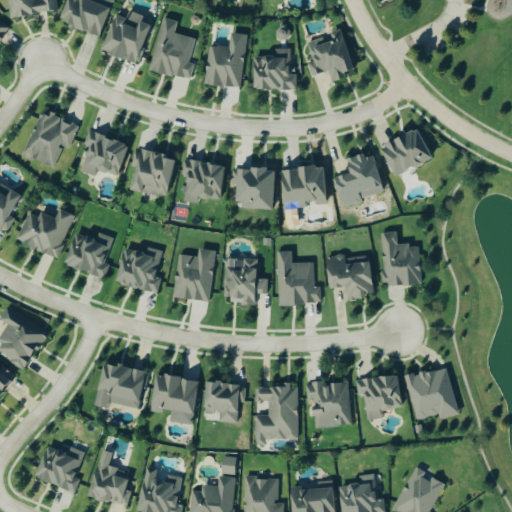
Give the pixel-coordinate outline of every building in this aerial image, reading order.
[(6,0),(9,19),(57,11),(55,0),(6,0)] [(64,0),(57,22),(99,36),(111,0),(64,0)] [(149,25),(142,23),(144,16),(127,11),(125,18),(112,14),(100,51),(135,64),(149,25)] [(194,38),(174,33),(176,21),(161,18),(148,70),(189,80),(193,64),(188,63),(194,38)] [(306,43),(311,62),(306,63),(309,75),(327,71),(329,82),(343,78),(342,72),(351,69),(341,29),(329,32),(330,37),(306,43)] [(239,89),(247,35),(230,33),(227,48),(208,45),(202,83),(239,89)] [(252,56),(252,89),(296,89),(296,66),(289,66),(289,49),(274,49),(274,56),(252,56)] [(53,169),(61,148),(68,150),(78,126),(41,110),(22,156),(53,169)] [(378,147),(392,178),(430,159),(416,129),(378,147)] [(79,172),(94,176),(95,170),(117,177),(127,144),(87,132),(83,145),(87,146),(79,172)] [(128,189),(165,197),(174,158),(134,149),(130,166),(133,167),(128,189)] [(372,156),(362,158),(361,154),(345,159),(348,174),(333,178),(341,209),(361,204),(359,199),(382,193),(372,156)] [(182,202),(197,203),(198,198),(220,200),(224,165),(182,160),(180,174),(185,175),(182,202)] [(280,169),(282,209),(305,208),(304,201),(314,201),(314,205),(325,204),(323,166),(280,169)] [(273,170),(231,168),(230,185),(234,185),(234,207),(272,208),(273,170)] [(9,216),(20,197),(0,185),(0,231),(5,235),(15,219),(9,216)] [(56,260),(74,217),(58,210),(54,219),(39,212),(37,217),(28,213),(15,242),(56,260)] [(112,237),(97,233),(95,239),(73,233),(63,266),(104,278),(109,263),(105,262),(112,237)] [(418,245),(396,246),(396,233),(380,233),(381,287),(419,285),(418,245)] [(156,273),(161,251),(145,248),(144,253),(122,248),(114,284),(157,293),(161,274),(156,273)] [(214,251),(197,249),(196,257),(177,254),(172,298),(209,302),(214,251)] [(277,305),(320,304),(319,287),(313,287),(313,263),(291,264),(290,252),(275,252),(277,305)] [(324,259),(327,289),(345,287),(346,300),(373,297),(368,254),(324,259)] [(257,260),(224,259),(222,302),(253,304),(254,294),(266,295),(267,279),(257,279),(257,260)] [(0,356),(24,370),(46,331),(5,308),(0,317),(0,321),(7,325),(0,338),(0,356)] [(94,403),(137,411),(144,371),(101,364),(94,403)] [(414,421),(438,415),(439,419),(457,415),(446,367),(404,377),(414,421)] [(0,394),(10,382),(0,373),(0,394)] [(191,425),(197,380),(153,374),(149,410),(169,413),(168,422),(191,425)] [(397,376),(354,380),(356,395),(363,394),(366,421),(380,419),(379,411),(400,409),(397,376)] [(203,382),(202,413),(218,414),(217,423),(236,423),(238,384),(203,382)] [(347,382),(320,384),(320,382),(307,383),(310,429),(350,426),(347,382)] [(296,440),(296,388),(288,388),(288,383),(273,383),(273,388),(253,388),(254,403),(266,403),(267,416),(254,416),(254,446),(265,446),(265,440),(296,440)] [(83,452),(70,449),(69,454),(44,448),(35,482),(75,492),(79,480),(76,479),(83,452)] [(125,507),(131,486),(125,484),(127,479),(116,476),(118,469),(107,466),(111,453),(99,450),(87,497),(125,507)] [(235,458),(221,457),(220,474),(234,475),(235,458)] [(429,511),(443,486),(423,475),(425,472),(414,467),(391,511),(392,511),(429,511)] [(136,511),(177,511),(183,479),(164,476),(164,481),(154,479),(155,470),(143,468),(136,511)] [(338,486),(340,511),(383,511),(383,498),(376,499),(374,474),(358,476),(359,484),(338,486)] [(189,491),(188,511),(232,511),(234,478),(217,477),(217,486),(200,486),(200,491),(189,491)] [(282,511),(282,503),(277,503),(277,478),(242,478),(242,511),(282,511)] [(334,511),(331,481),(314,482),(315,486),(288,488),(289,511),(334,511)]
